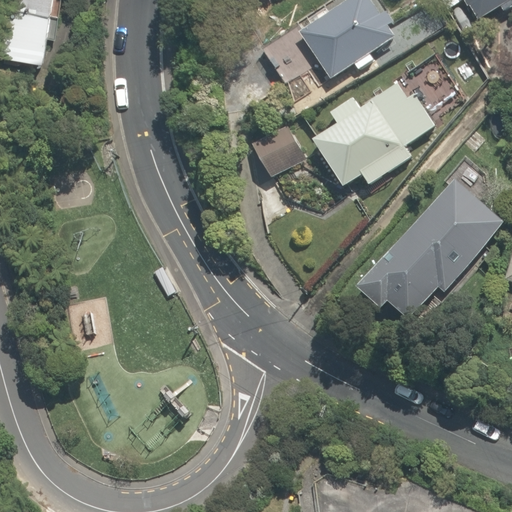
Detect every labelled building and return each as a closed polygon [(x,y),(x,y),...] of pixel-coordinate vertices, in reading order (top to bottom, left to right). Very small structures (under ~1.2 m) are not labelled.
[(46,0),(7,0),(2,53),(41,57),(46,0)] [(350,66),(354,72),(375,60),(371,53),(389,42),(364,0),(344,0),(297,29),(261,50),(281,83),(317,61),(327,79),(350,66)] [(500,0),(461,0),(473,17),(500,0)] [(405,98),(395,83),(359,104),(352,93),(326,108),(335,123),(312,136),(341,184),(357,174),(364,185),(410,158),(402,143),(436,123),(417,91),(405,98)] [(307,157),(285,120),(245,145),(267,181),(307,157)] [(502,218),(445,173),(375,261),(432,306),(502,218)] [(511,239),(503,279),(511,280),(511,239)]
